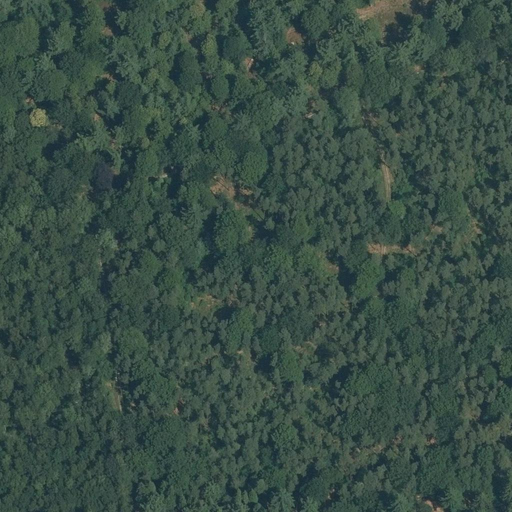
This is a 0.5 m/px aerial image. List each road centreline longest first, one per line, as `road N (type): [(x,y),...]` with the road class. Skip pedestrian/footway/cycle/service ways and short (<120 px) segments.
road 1 (track): [(330,0),(327,48),(387,186),(384,315),(460,511)]
road 2 (track): [(89,207),(511,33)]
road 3 (track): [(89,207),(135,511)]
road 4 (track): [(0,98),(89,207)]
